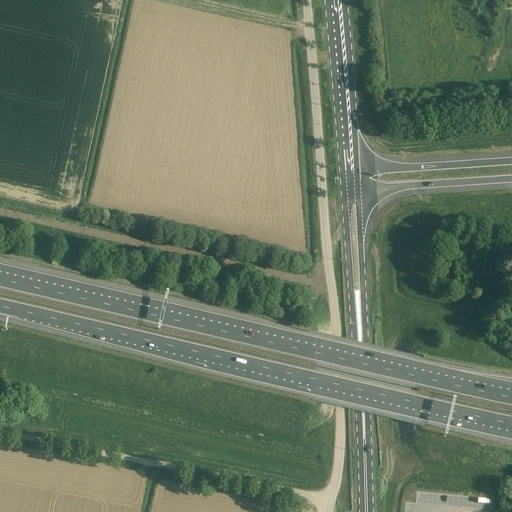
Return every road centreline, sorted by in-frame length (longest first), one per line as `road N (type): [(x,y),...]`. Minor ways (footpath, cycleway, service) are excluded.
road 1 (motorway): [(511,398),(0,279)]
road 2 (motorway): [(0,307),(511,424)]
road 3 (unclassified): [(330,500),(339,458),(337,337),(305,0)]
road 4 (unclassified): [(330,500),(0,433)]
road 5 (primary): [(365,511),(351,190)]
road 6 (secondary): [(350,171),(334,0)]
road 7 (motorway): [(511,161),(350,171)]
road 8 (motorway): [(351,190),(511,179)]
